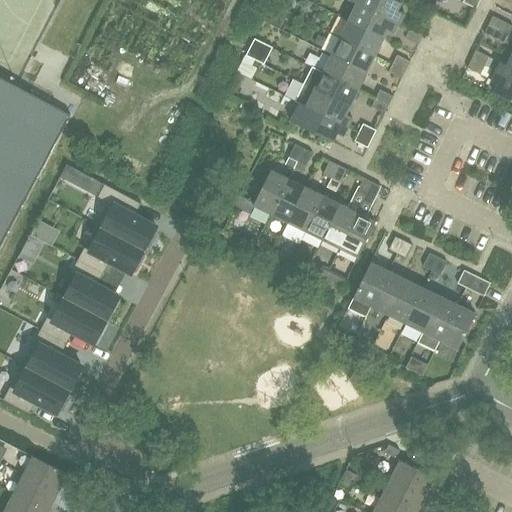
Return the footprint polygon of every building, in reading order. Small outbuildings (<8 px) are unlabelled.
[(400,3),(394,0),(349,0),(356,4),(356,3),(398,24),(403,14),(396,11),(400,3)] [(476,8),(480,0),(479,0),(463,0),(462,2),(476,8)] [(393,33),(398,24),(356,3),(356,4),(347,20),(383,38),(387,30),(393,33)] [(286,14),(274,8),(269,19),(281,25),(286,14)] [(488,25),(508,35),(511,26),(511,25),(492,16),(488,25)] [(383,38),(347,20),(339,38),(374,55),(383,38)] [(409,29),(422,36),(427,26),(414,20),(409,29)] [(508,35),(488,25),(484,33),(504,43),(508,35)] [(418,44),(422,36),(409,29),(405,38),(418,44)] [(366,72),(374,55),(339,38),(330,55),(366,72)] [(269,47),(255,39),(247,54),(262,62),(269,47)] [(471,60),(485,67),(490,58),(475,51),(471,60)] [(366,72),(330,55),(322,72),(357,90),(366,72)] [(392,64),(405,70),(409,62),(396,55),(392,64)] [(511,79),(511,58),(510,57),(506,65),(500,62),(495,71),(511,79)] [(485,67),(471,60),(467,68),(481,75),(485,67)] [(401,79),(405,70),(392,64),(388,72),(401,79)] [(511,79),(495,71),(490,81),(497,84),(493,93),(511,102),(511,79)] [(349,107),(357,90),(322,72),(313,89),(349,107)] [(0,246),(70,115),(0,77),(0,246)] [(349,107),(313,89),(303,84),(295,100),(299,103),(305,106),(305,107),(347,127),(351,118),(345,114),(349,107)] [(375,98),(388,105),(393,96),(380,89),(375,98)] [(388,105),(375,98),(371,107),(384,113),(388,105)] [(305,107),(305,106),(299,103),(290,121),(332,142),(336,133),(342,136),(347,127),(305,107)] [(362,124),(358,132),(371,139),(375,130),(362,124)] [(367,148),(371,139),(358,132),(354,141),(367,148)] [(287,157),(296,161),(303,148),(294,144),(287,157)] [(303,148),(296,161),(305,166),(311,152),(303,148)] [(331,178),(337,165),(328,161),(322,174),(330,178),(331,178)] [(104,184),(67,164),(60,177),(97,197),(104,184)] [(331,178),(330,178),(326,187),(335,192),(339,182),(346,169),(337,165),(331,178)] [(270,214),(288,179),(270,170),(252,205),(270,214)] [(356,213),(364,198),(372,182),(363,178),(348,208),(339,204),(322,240),(339,248),(356,213)] [(287,223),(305,187),(288,179),(270,214),(287,223)] [(374,222),(365,217),(380,186),(372,182),(364,198),(356,213),(339,248),(357,257),(372,226),(374,222)] [(156,227),(135,215),(141,204),(104,184),(97,197),(108,203),(95,226),(101,229),(101,228),(143,250),(145,247),(149,248),(157,233),(153,231),(156,227)] [(305,231),(322,196),(305,187),(287,223),(305,231)] [(322,240),(339,204),(322,196),(305,231),(322,240)] [(141,254),(143,250),(101,228),(101,229),(89,250),(84,248),(77,260),(103,274),(109,263),(130,274),(133,269),(136,271),(144,256),(141,254)] [(388,250),(396,254),(403,240),(394,236),(388,250)] [(403,240),(396,254),(405,258),(412,245),(403,240)] [(422,266),(431,271),(437,257),(429,253),(422,266)] [(437,257),(431,271),(440,275),(446,262),(437,257)] [(118,297),(97,285),(103,274),(77,260),(70,273),(76,275),(64,298),(106,320),(118,297)] [(365,317),(371,307),(388,271),(370,262),(347,308),(365,317)] [(465,288),(472,274),(463,270),(457,283),(465,288)] [(388,315),(405,280),(388,271),(371,307),(388,315)] [(479,278),(472,274),(465,288),(482,296),(488,285),(489,283),(479,278)] [(405,323),(422,288),(405,280),(388,315),(405,323)] [(422,332),(440,297),(422,288),(405,323),(422,332)] [(440,340),(457,305),(440,297),(422,332),(417,342),(435,351),(440,340)] [(93,344),(106,320),(64,298),(52,320),(47,317),(40,330),(66,344),(72,333),(93,344)] [(457,349),(475,314),(457,305),(440,340),(457,349)] [(81,366),(60,355),(66,344),(40,330),(21,365),(69,390),(81,366)] [(67,394),(69,390),(21,365),(2,400),(28,414),(35,402),(56,414),(58,409),(62,411),(70,396),(67,394)] [(400,451),(388,445),(384,453),(396,459),(400,451)] [(374,465),(378,458),(366,452),(363,459),(374,465)] [(61,485),(67,474),(31,456),(21,475),(71,500),(75,492),(61,485)] [(425,497),(425,496),(434,478),(399,460),(390,479),(425,497)] [(345,469),(341,477),(353,483),(357,475),(345,469)] [(71,500),(21,475),(12,493),(48,511),(53,501),(67,508),(68,507),(71,500)] [(353,483),(341,477),(337,485),(349,491),(353,483)] [(409,511),(417,511),(426,496),(425,496),(425,497),(390,479),(380,497),(409,511)] [(47,511),(48,511),(12,493),(3,511),(4,511),(47,511)] [(409,511),(380,497),(372,511),(409,511)]
